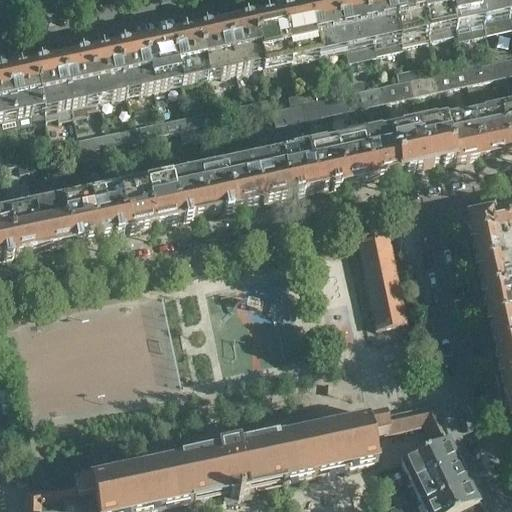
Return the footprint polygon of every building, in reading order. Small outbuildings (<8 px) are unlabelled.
[(399,43),(389,0),(380,0),(362,4),(371,49),(399,43)] [(426,37),(418,0),(389,0),(399,43),(426,37)] [(454,31),(446,0),(418,0),(426,37),(454,31)] [(481,26),(475,0),(446,0),(454,31),(481,26)] [(508,20),(507,15),(504,0),(475,0),(481,26),(508,20)] [(371,49),(362,4),(334,10),(344,55),(371,49)] [(344,55),(334,10),(307,16),(317,61),(344,55)] [(317,61),(307,16),(280,21),(289,66),(317,61)] [(289,66),(280,21),(252,27),(262,71),(262,72),(289,66)] [(262,71),(252,27),(225,33),(235,80),(250,77),(250,73),(262,71)] [(235,80),(225,33),(197,39),(207,83),(219,80),(219,83),(235,80)] [(207,83),(197,39),(170,45),(179,88),(180,91),(196,88),(195,85),(207,83)] [(179,88),(170,45),(143,51),(153,97),(168,94),(167,91),(179,88)] [(153,97),(143,51),(115,56),(125,100),(137,97),(137,101),(153,97)] [(125,100),(115,56),(88,62),(97,106),(109,103),(110,106),(125,103),(125,100)] [(97,106),(88,62),(61,68),(70,115),(86,111),(85,108),(97,106)] [(511,63),(509,65),(490,69),(493,83),(511,79),(511,63)] [(471,73),(469,65),(461,67),(463,74),(471,73)] [(463,74),(461,67),(453,68),(455,76),(463,74)] [(70,115),(61,68),(33,74),(42,115),(42,117),(54,115),(55,118),(70,115)] [(493,83),(490,69),(471,73),(463,74),(466,89),(493,83)] [(42,115),(33,74),(6,80),(15,121),(15,124),(31,121),(30,118),(42,115)] [(466,89),(463,74),(455,76),(435,80),(438,95),(466,89)] [(416,84),(414,77),(406,78),(408,86),(416,84)] [(408,86),(406,78),(398,80),(400,88),(408,86)] [(15,121),(6,80),(0,80),(0,127),(3,127),(3,124),(15,121)] [(438,95),(435,80),(416,84),(408,86),(411,101),(438,95)] [(408,86),(400,88),(381,92),(384,106),(411,101),(408,86)] [(361,96),(360,88),(351,90),(353,98),(361,96)] [(353,98),(351,90),(343,92),(345,100),(353,98)] [(384,106),(381,92),(361,96),(353,98),(356,112),(384,106)] [(353,98),(345,100),(326,104),(329,118),(356,112),(353,98)] [(306,108),(305,100),(297,102),(298,109),(306,108)] [(298,109),(297,102),(289,103),(290,111),(298,109)] [(329,118),(326,104),(306,108),(298,109),(301,124),(329,118)] [(271,115),(269,105),(241,111),(244,121),(271,115)] [(301,124),(298,109),(290,111),(271,115),(274,130),(301,124)] [(511,155),(511,109),(499,112),(509,157),(511,155)] [(244,121),(241,111),(214,116),(216,127),(244,121)] [(509,157),(499,112),(484,116),(485,119),(473,122),(481,162),(509,157)] [(216,127),(214,116),(187,122),(189,133),(216,127)] [(481,162),(473,122),(461,124),(460,121),(445,124),(445,128),(454,168),(481,162)] [(189,133),(187,122),(159,128),(161,139),(189,133)] [(454,168),(445,128),(433,130),(433,127),(417,130),(427,174),(454,168)] [(161,139),(159,128),(132,134),(134,144),(161,139)] [(427,174),(417,130),(402,133),(403,137),(391,139),(399,180),(427,174)] [(134,144),(132,134),(104,140),(107,150),(134,144)] [(399,180),(391,139),(379,142),(378,138),(363,142),(372,186),(399,180)] [(107,150),(104,140),(77,146),(79,156),(101,151),(107,150)] [(372,186),(363,142),(347,145),(348,148),(336,151),(345,192),(372,186)] [(79,156),(77,146),(50,151),(50,154),(52,162),(79,156)] [(345,192),(336,151),(324,154),(323,150),(308,153),(317,197),(345,192)] [(104,163),(101,151),(79,156),(82,168),(104,163)] [(317,197),(308,153),(292,157),(293,160),(281,163),(290,203),(317,197)] [(52,162),(50,154),(42,156),(44,164),(52,162)] [(290,203),(281,163),(280,159),(253,165),(262,209),(290,203)] [(262,209),(253,165),(226,171),(235,215),(262,209)] [(235,215),(226,171),(198,177),(208,221),(235,215)] [(208,221),(198,177),(171,182),(180,227),(208,221)] [(180,227),(171,182),(143,188),(153,232),(180,227)] [(153,232),(143,188),(116,194),(125,238),(153,232)] [(125,238),(116,194),(89,200),(98,244),(125,238)] [(98,244),(89,200),(61,206),(62,210),(71,250),(98,244)] [(71,250),(62,210),(50,212),(50,209),(34,212),(43,256),(71,250)] [(43,256),(34,212),(18,216),(19,219),(7,221),(16,262),(43,256)] [(511,217),(484,223),(489,242),(491,244),(501,242),(503,250),(511,248),(511,250),(511,217)] [(0,265),(16,262),(7,221),(0,222),(0,265)] [(503,250),(501,242),(491,244),(489,242),(484,223),(469,226),(466,231),(475,273),(511,265),(511,250),(511,248),(503,250)] [(407,329),(388,241),(356,247),(375,335),(407,329)] [(511,295),(511,265),(475,273),(481,302),(511,295)] [(511,324),(511,295),(481,302),(487,330),(511,324)] [(511,352),(511,324),(487,330),(493,356),(511,352)] [(511,380),(511,352),(493,356),(498,383),(511,380)] [(511,380),(498,383),(504,410),(511,407),(511,380)] [(448,444),(439,425),(433,412),(420,415),(423,431),(433,451),(448,444)] [(379,468),(377,459),(375,459),(371,441),(423,431),(420,415),(383,423),(383,421),(348,428),(347,426),(345,426),(345,429),(323,434),(320,423),(278,432),(281,443),(273,444),(274,451),(245,457),(243,448),(242,448),(241,445),(233,447),(234,450),(213,454),(215,464),(186,470),(193,501),(225,494),(227,504),(236,502),(236,506),(242,504),(242,500),(250,499),(248,489),(280,483),(281,488),(379,468)] [(455,467),(452,459),(454,456),(448,444),(433,451),(400,467),(410,489),(414,487),(455,467)] [(171,511),(194,507),(193,501),(186,470),(185,463),(112,479),(111,476),(109,476),(109,479),(74,486),(75,488),(25,499),(24,511),(171,511)] [(423,507),(465,487),(461,480),(464,476),(460,469),(456,469),(455,467),(414,487),(419,498),(416,500),(420,509),(424,507),(423,507)] [(466,511),(478,506),(477,505),(474,506),(471,500),(473,497),(470,489),(466,489),(465,487),(423,507),(424,507),(425,511),(466,511)] [(395,496),(391,488),(382,492),(383,501),(395,496)]
